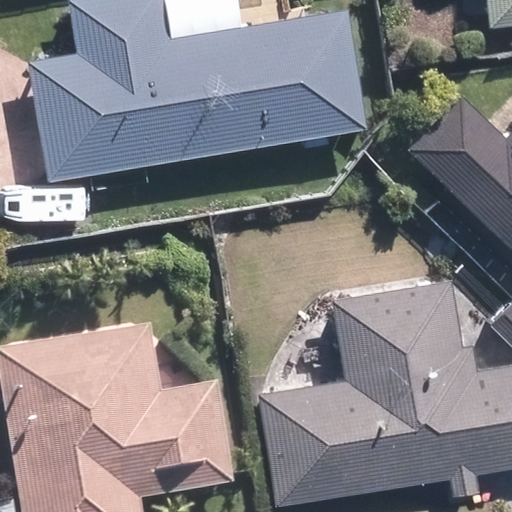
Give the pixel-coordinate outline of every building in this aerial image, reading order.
[(44,178),(361,127),(341,3),(162,31),(157,0),(66,0),(74,46),(24,54),(44,178)] [(511,0),(485,0),(488,24),(511,21),(511,0)] [(511,121),(501,133),(455,88),(403,139),(511,246),(511,121)] [(255,387),(271,498),(511,461),(511,360),(475,366),(470,333),(457,335),(449,280),(330,298),(342,374),(255,387)] [(511,295),(506,289),(481,313),(511,345),(511,295)] [(0,409),(15,499),(0,501),(0,511),(144,511),(142,498),(229,483),(212,382),(162,390),(151,320),(0,345),(0,409)]
